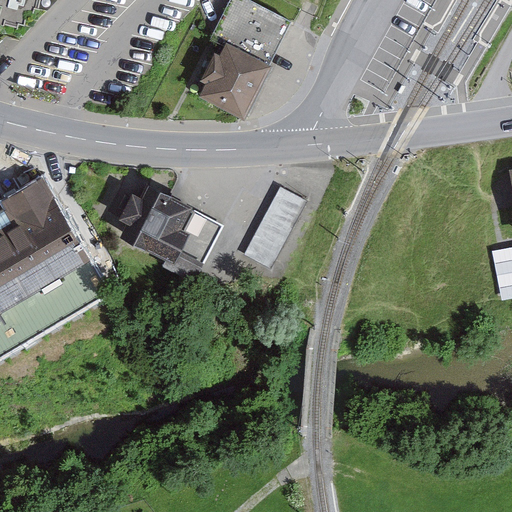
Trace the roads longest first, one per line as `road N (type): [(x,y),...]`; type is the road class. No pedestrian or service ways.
road 1 (secondary): [(0,120),(140,148),(314,145)]
road 2 (secondary): [(314,145),(489,124)]
road 3 (residential): [(314,145),(313,130),(377,0)]
